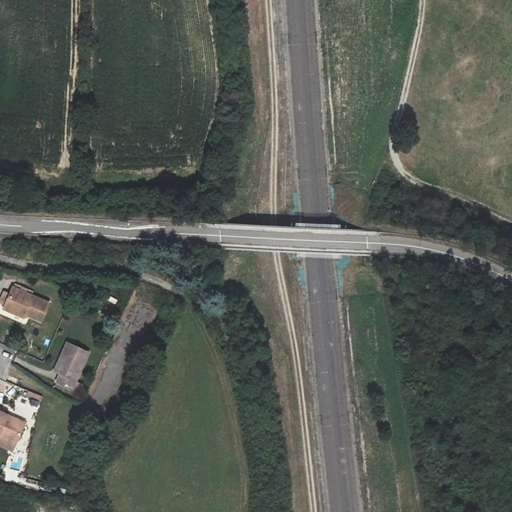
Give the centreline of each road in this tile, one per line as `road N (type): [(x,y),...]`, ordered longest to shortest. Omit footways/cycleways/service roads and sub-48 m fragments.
road 1 (unclassified): [(0,223),(408,246),(511,281)]
road 2 (track): [(314,511),(298,365),(274,249),(269,0)]
road 3 (track): [(422,0),(394,156),(413,183),(511,225)]
